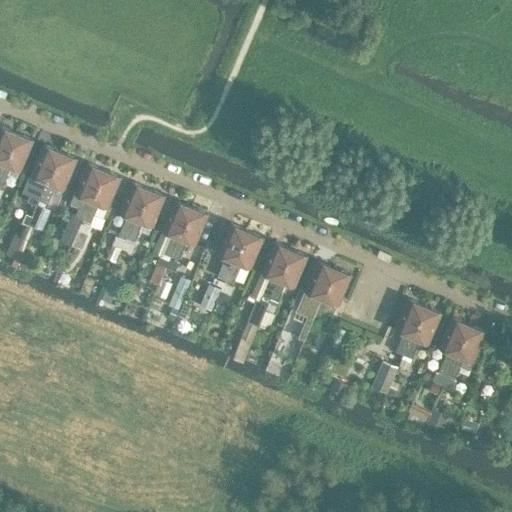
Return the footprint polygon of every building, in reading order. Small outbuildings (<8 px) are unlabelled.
[(0,166),(15,131),(0,124),(0,166)] [(15,131),(0,166),(0,182),(2,183),(6,172),(15,176),(32,138),(15,131)] [(30,173),(22,191),(29,194),(26,200),(36,204),(38,199),(59,149),(43,142),(30,173)] [(59,149),(38,199),(40,200),(46,202),(50,191),(59,195),(75,156),(59,149)] [(82,218),(103,168),(87,161),(71,199),(79,203),(75,214),(82,218)] [(103,168),(82,218),(90,221),(95,210),(103,213),(119,175),(103,168)] [(119,233),(127,236),(147,186),(131,180),(118,210),(127,214),(119,233)] [(147,186),(127,236),(135,239),(139,228),(148,231),(164,193),(147,186)] [(170,254),(191,205),(175,198),(162,228),(170,232),(162,251),(170,254)] [(29,223),(42,228),(51,208),(38,203),(35,211),(34,211),(29,223)] [(191,205),(170,254),(177,257),(181,249),(190,253),(207,212),(191,205)] [(69,243),(79,219),(69,215),(59,239),(69,243)] [(89,223),(79,219),(69,243),(79,247),(89,223)] [(225,277),(246,228),(230,221),(217,251),(226,255),(217,274),(225,277)] [(246,228),(225,277),(232,280),(241,262),(249,265),(262,235),(246,228)] [(112,244),(122,248),(126,239),(115,235),(112,244)] [(135,243),(126,239),(122,248),(131,252),(135,243)] [(269,296),(268,296),(289,247),(273,240),(257,279),(266,282),(261,293),(256,297),(246,319),(258,324),(258,322),(269,296)] [(284,281),(293,284),(306,254),(289,247),(268,296),(269,296),(258,322),(268,326),(279,301),(276,299),(284,281)] [(155,262),(165,266),(168,259),(158,255),(155,262)] [(305,312),(312,314),(334,265),(317,258),(302,295),(311,298),(305,312)] [(165,266),(175,271),(178,263),(168,259),(165,266)] [(334,265),(312,314),(321,318),(325,307),(334,311),(350,272),(334,265)] [(182,276),(169,305),(177,309),(190,279),(182,276)] [(214,277),(212,281),(221,285),(223,281),(216,278),(214,277)] [(216,301),(225,305),(233,285),(223,281),(221,288),(216,301)] [(209,283),(200,304),(212,310),(216,301),(221,288),(209,283)] [(404,353),(424,304),(408,297),(395,327),(404,331),(396,350),(404,353)] [(424,304),(404,353),(411,356),(419,337),(428,340),(440,311),(424,304)] [(308,328),(307,327),(311,319),(301,315),(298,323),(297,322),(290,341),(301,346),(308,328)] [(446,371),(467,322),(451,315),(438,345),(447,348),(439,367),(446,371)] [(309,327),(318,331),(321,323),(311,319),(307,327),(308,328),(309,327)] [(446,371),(454,374),(458,363),(467,367),(484,329),(467,322),(446,371)] [(408,368),(411,360),(401,356),(398,364),(408,368)] [(371,385),(386,391),(397,365),(382,359),(371,385)] [(432,379),(442,383),(445,374),(435,370),(432,379)] [(442,383),(452,387),(455,378),(445,374),(442,383)] [(406,417),(422,425),(430,409),(412,400),(407,410),(409,411),(406,417)]
